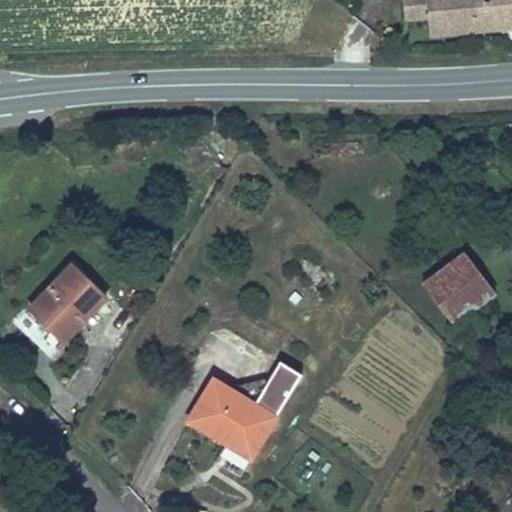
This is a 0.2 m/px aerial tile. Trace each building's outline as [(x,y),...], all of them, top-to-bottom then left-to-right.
[(428,19),(426,0),(402,0),(404,21),(428,19)] [(511,0),(426,0),(428,19),(430,37),(511,30),(511,0)] [(140,210),(136,217),(163,231),(167,224),(140,210)] [(163,231),(136,217),(128,232),(154,247),(163,231)] [(457,289),(479,273),(480,272),(464,252),(442,269),(457,289)] [(113,289),(79,256),(71,265),(105,297),(113,289)] [(105,297),(71,265),(30,308),(46,323),(51,318),(69,335),(105,297)] [(495,294),(479,273),(457,289),(442,269),(422,283),(454,325),(495,294)] [(69,335),(51,318),(46,323),(64,340),(69,335)] [(254,452),(301,374),(280,361),(254,404),(213,379),(188,420),(226,443),(230,437),(254,452)] [(456,432),(468,412),(453,404),(441,424),(456,432)] [(254,452),(230,437),(226,443),(251,458),(254,452)]
